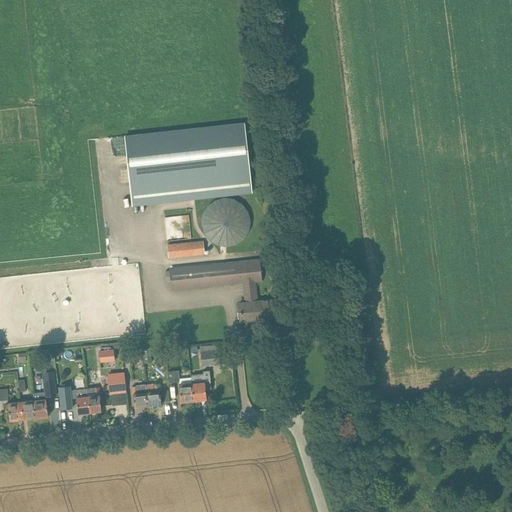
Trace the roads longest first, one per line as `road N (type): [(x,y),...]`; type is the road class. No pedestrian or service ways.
road 1 (unclassified): [(322,511),(286,417),(0,445)]
road 2 (track): [(286,417),(295,409),(511,384)]
